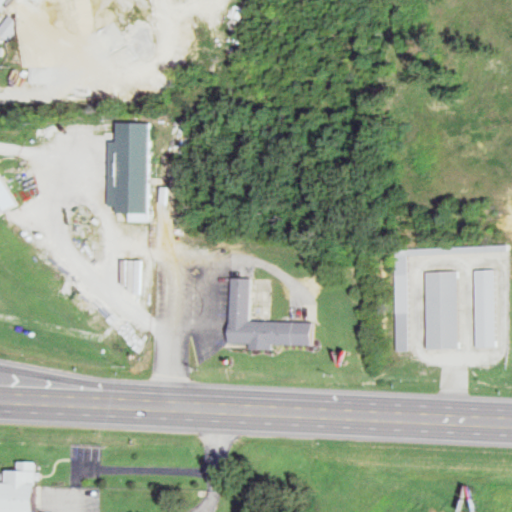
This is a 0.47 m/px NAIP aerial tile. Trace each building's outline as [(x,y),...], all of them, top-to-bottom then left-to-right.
[(13,40),(26,25),(15,15),(1,30),(13,40)] [(111,117),(143,118),(141,209),(108,209),(108,200),(101,200),(103,135),(110,135),(111,117)] [(26,204),(5,169),(0,171),(0,215),(2,219),(26,204)] [(484,270),(486,347),(507,347),(505,270),(484,270)] [(243,272),(242,318),(305,320),(304,346),(265,345),(265,352),(242,351),(242,345),(217,344),(219,271),(243,272)] [(436,349),(470,347),(467,271),(434,272),(436,349)] [(0,483),(0,511),(46,511),(48,462),(26,461),(26,470),(16,470),(15,484),(0,483)]
